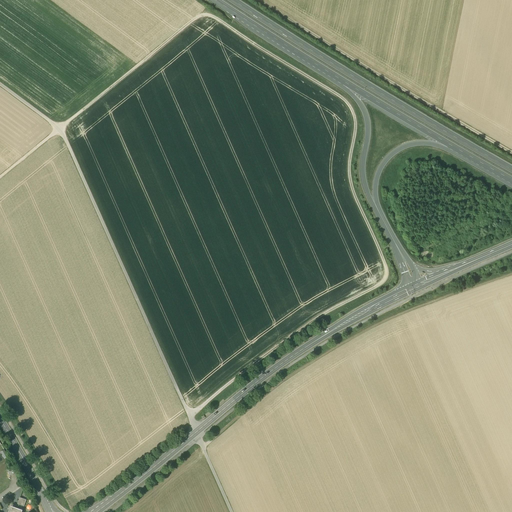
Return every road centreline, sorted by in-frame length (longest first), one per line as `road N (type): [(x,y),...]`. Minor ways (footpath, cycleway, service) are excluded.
road 1 (track): [(189,415),(318,316),(380,284),(386,269),(349,179),(355,122),(344,98),(205,12),(146,59)]
road 2 (track): [(231,511),(61,129),(0,178)]
road 3 (secondary): [(412,287),(275,367),(96,511)]
road 4 (track): [(203,449),(280,383),(360,334),(511,275)]
road 5 (trunk): [(511,169),(232,0)]
road 6 (track): [(511,151),(259,0)]
road 7 (track): [(0,82),(61,129),(146,59)]
road 8 (trunk): [(214,0),(344,82)]
road 9 (trunk): [(344,82),(366,116),(362,176),(375,204)]
road 10 (trunk): [(344,82),(450,144)]
